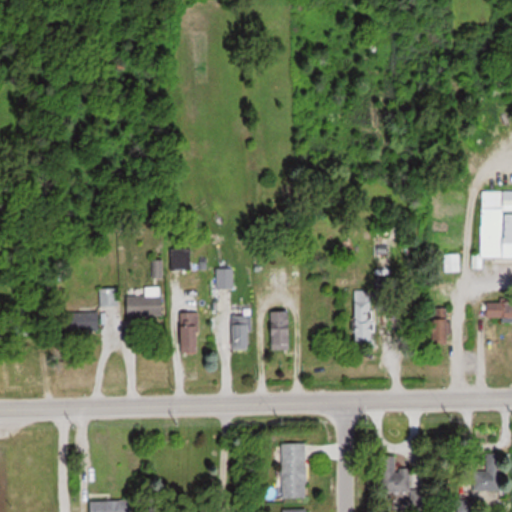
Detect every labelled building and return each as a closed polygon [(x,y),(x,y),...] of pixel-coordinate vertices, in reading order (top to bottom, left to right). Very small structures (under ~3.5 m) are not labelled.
[(511,257),(511,190),(483,191),(483,258),(511,257)] [(460,271),(460,255),(447,255),(447,271),(460,271)] [(120,306),(120,288),(101,288),(101,306),(120,306)] [(148,296),(130,296),(130,317),(164,317),(164,288),(148,288),(148,296)] [(356,290),(356,342),(374,342),(374,290),(356,290)] [(511,301),(489,302),(489,318),(511,317),(511,301)] [(16,306),(16,335),(32,335),(32,306),(16,306)] [(435,308),(435,343),(452,343),(452,308),(435,308)] [(293,312),(273,312),(273,351),(293,351),(293,312)] [(201,313),(182,313),(182,351),(201,351),(201,313)] [(251,349),(251,316),(234,316),(234,349),(251,349)] [(284,443),(286,495),(307,495),(307,480),(310,480),(309,464),(307,464),(306,442),(284,443)] [(501,453),(485,453),(485,489),(501,489),(501,453)] [(412,492),(412,467),(398,467),(398,456),(379,455),(378,491),(412,492)] [(92,500),(92,511),(133,511),(133,499),(92,500)]
